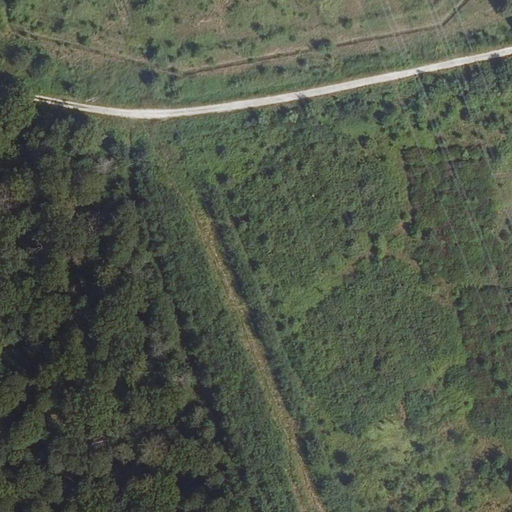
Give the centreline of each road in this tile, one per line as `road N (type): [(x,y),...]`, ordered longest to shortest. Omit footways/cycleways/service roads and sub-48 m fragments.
road 1 (track): [(146,116),(321,91),(511,48)]
road 2 (track): [(0,93),(146,116)]
